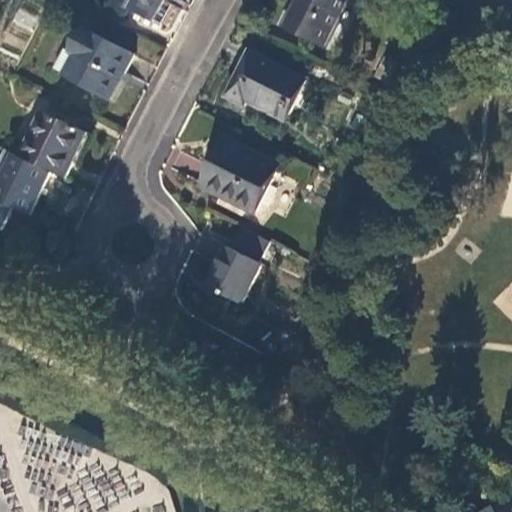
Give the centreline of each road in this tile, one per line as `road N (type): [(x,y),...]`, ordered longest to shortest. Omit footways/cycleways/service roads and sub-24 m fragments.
road 1 (residential): [(219,0),(133,165),(129,205)]
road 2 (residential): [(129,205),(107,215),(96,236),(108,269),(130,278),(154,271),(168,252),(167,228),(141,205)]
